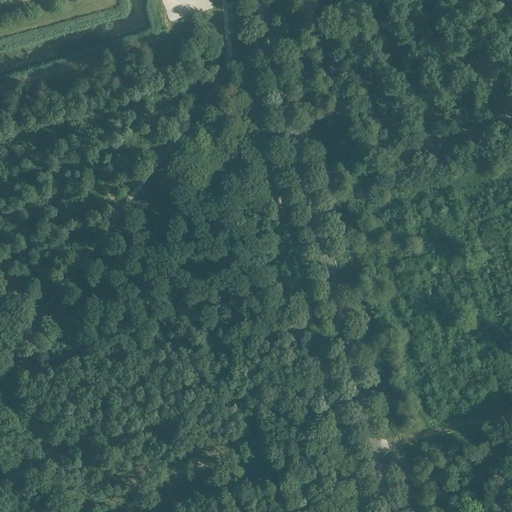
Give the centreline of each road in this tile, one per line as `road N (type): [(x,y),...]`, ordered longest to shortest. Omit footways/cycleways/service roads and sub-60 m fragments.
road 1 (tertiary): [(391,511),(260,0)]
road 2 (track): [(372,511),(249,0)]
road 3 (track): [(511,409),(375,449)]
